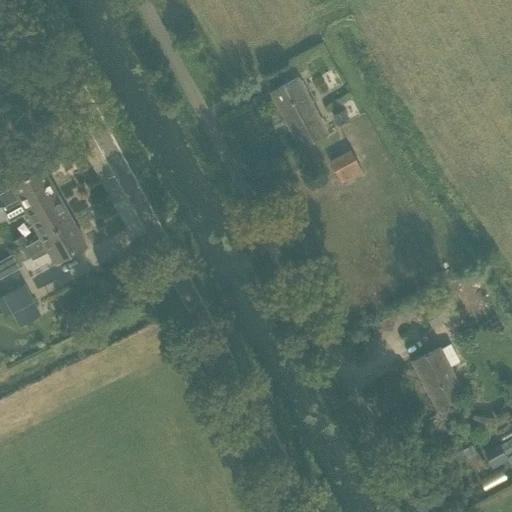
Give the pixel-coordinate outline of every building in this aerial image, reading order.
[(271,91),(300,146),(326,132),(297,77),(271,91)] [(344,109),(332,115),(338,127),(350,120),(344,109)] [(329,160),(341,182),(362,171),(350,149),(329,160)] [(0,200),(0,226),(10,222),(10,221),(27,212),(33,223),(65,206),(42,166),(11,183),(16,193),(0,202),(0,200)] [(48,251),(55,263),(87,246),(65,206),(33,223),(40,237),(28,244),(23,234),(10,242),(21,261),(30,256),(33,260),(48,251)] [(3,294),(12,312),(33,301),(24,283),(3,294)] [(418,304),(428,325),(455,314),(445,292),(418,304)] [(413,361),(437,406),(463,393),(439,347),(413,361)] [(499,444),(484,453),(493,468),(508,460),(509,459),(511,463),(511,438),(500,445),(499,445),(499,444)] [(472,445),(467,448),(472,456),(477,453),(472,445)]
